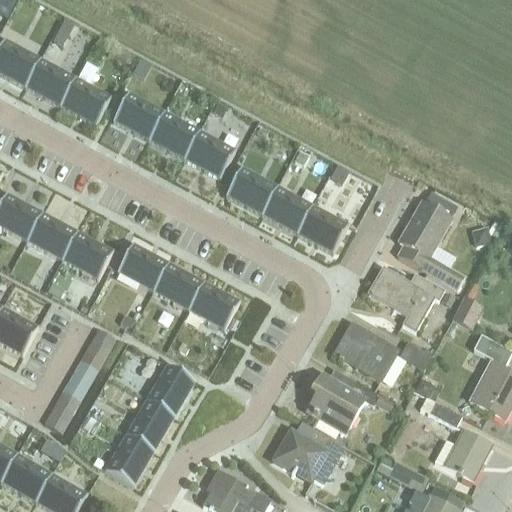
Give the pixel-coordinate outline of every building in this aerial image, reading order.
[(0,0),(0,1),(15,10),(21,0),(0,0)] [(53,44),(62,49),(73,29),(64,24),(53,44)] [(100,39),(96,47),(104,51),(108,44),(100,39)] [(0,78),(24,92),(40,64),(4,44),(0,51),(0,78)] [(142,62),(133,77),(144,83),(152,68),(142,62)] [(60,111),(76,83),(40,64),(24,92),(60,111)] [(84,84),(99,86),(102,68),(87,66),(84,84)] [(96,131),(111,102),(76,83),(60,111),(96,131)] [(148,145),(164,117),(128,97),(113,126),(148,145)] [(219,104),(213,115),(223,120),(229,109),(219,104)] [(184,164),(200,136),(164,117),(148,145),(184,164)] [(220,184),(235,155),(200,136),(184,164),(220,184)] [(299,154),(294,163),(304,169),(309,160),(299,154)] [(336,169),(330,180),(341,187),(348,176),(336,169)] [(261,220),(277,191),(241,172),(225,200),(261,220)] [(297,239),(312,211),(277,191),(261,220),(297,239)] [(42,218),(6,198),(0,209),(0,231),(26,246),(42,218)] [(464,280),(431,261),(452,225),(448,223),(454,213),(431,200),(426,210),(421,208),(398,249),(404,252),(398,263),(455,295),(464,280)] [(333,258),(348,230),(312,211),(297,239),(333,258)] [(78,237),(42,218),(26,246),(62,265),(78,237)] [(487,230),(472,235),(476,250),(492,246),(487,230)] [(113,257),(78,237),(62,265),(98,285),(113,257)] [(153,297),(168,268),(132,249),(117,277),(153,297)] [(189,316),(204,288),(168,268),(153,297),(189,316)] [(384,275),(370,299),(409,322),(404,331),(417,338),(436,305),(439,307),(440,306),(445,297),(416,280),(410,290),(384,275)] [(53,286),(47,298),(58,304),(64,292),(53,286)] [(224,335),(240,307),(204,288),(189,316),(224,335)] [(445,297),(440,306),(449,311),(455,302),(445,297)] [(469,334),(480,313),(464,304),(453,326),(469,334)] [(2,313),(0,316),(0,348),(22,360),(38,332),(2,313)] [(125,318),(120,327),(130,333),(135,324),(125,318)] [(381,388),(399,356),(352,330),(334,361),(381,388)] [(98,334),(93,343),(111,353),(116,344),(98,334)] [(506,425),(511,414),(511,378),(504,374),(511,359),(511,356),(482,341),(475,355),(494,365),(474,403),(492,412),(490,416),(506,425)] [(93,343),(86,355),(105,365),(111,353),(93,343)] [(408,347),(400,362),(425,375),(433,361),(408,347)] [(86,355),(80,366),(99,376),(105,365),(86,355)] [(80,366),(74,376),(93,386),(99,376),(80,366)] [(174,422),(194,386),(167,370),(146,405),(174,422)] [(333,374),(327,384),(322,381),(315,394),(319,398),(308,418),(335,434),(346,440),(351,432),(365,407),(374,412),(375,410),(380,401),(333,374)] [(74,376),(69,387),(87,397),(93,386),(74,376)] [(422,383),(415,396),(429,403),(436,391),(422,383)] [(69,387),(62,397),(81,407),(87,397),(69,387)] [(62,397),(57,408),(75,418),(81,407),(62,397)] [(380,401),(375,410),(388,417),(393,408),(380,401)] [(462,423),(436,409),(425,403),(419,414),(430,420),(456,433),(462,423)] [(153,457),(174,422),(146,405),(126,440),(153,457)] [(57,408),(51,418),(69,428),(75,418),(57,408)] [(51,418),(45,429),(63,439),(69,428),(51,418)] [(94,418),(85,433),(97,440),(106,426),(94,418)] [(291,435),(273,467),(293,478),(292,480),(294,482),(296,480),(298,475),(314,484),(324,490),(335,470),(345,452),(328,442),(301,427),(295,437),(291,435)] [(473,488),(479,476),(479,475),(491,451),(463,437),(457,450),(447,445),(435,466),(445,472),(456,478),(473,488)] [(133,492),(153,457),(126,440),(105,476),(133,492)] [(0,486),(1,487),(17,459),(0,449),(0,486)] [(52,479),(17,459),(1,487),(36,507),(52,479)] [(382,461),(375,474),(389,481),(421,497),(427,485),(382,461)] [(266,511),(270,505),(253,496),(218,476),(210,491),(214,493),(203,511),(243,511),(245,510),(248,511),(266,511)] [(43,511),(80,511),(87,500),(52,479),(36,507),(43,511)] [(461,511),(463,509),(433,493),(429,502),(423,499),(415,495),(408,508),(412,510),(410,511),(461,511)]
